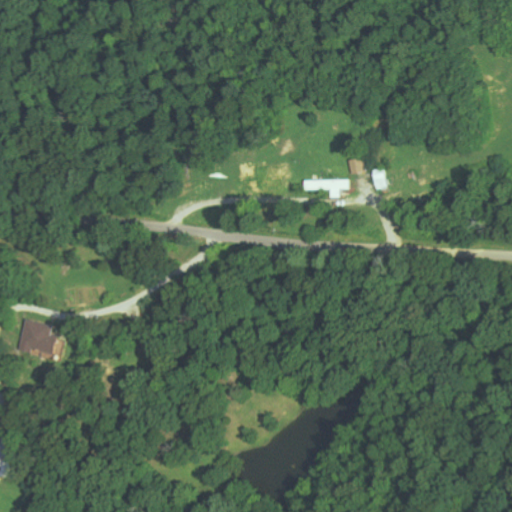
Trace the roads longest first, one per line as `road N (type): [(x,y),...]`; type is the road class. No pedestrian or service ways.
road 1 (residential): [(511,255),(0,217)]
road 2 (residential): [(0,362),(35,350),(161,225)]
